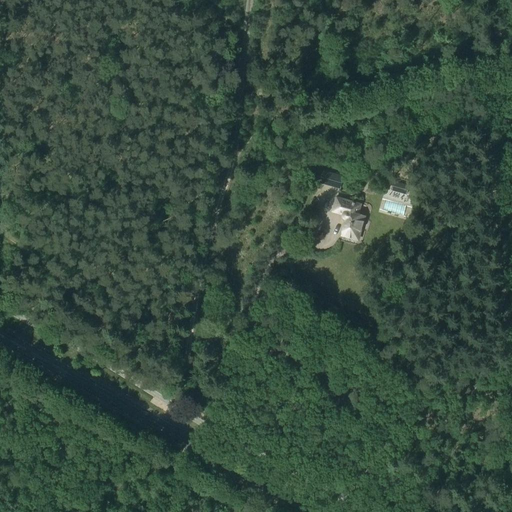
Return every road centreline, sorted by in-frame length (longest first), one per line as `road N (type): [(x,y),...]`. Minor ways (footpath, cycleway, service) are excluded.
road 1 (primary): [(302,511),(0,340)]
road 2 (unknown): [(0,262),(66,279),(168,391),(179,458),(166,511)]
road 3 (track): [(241,141),(511,64)]
